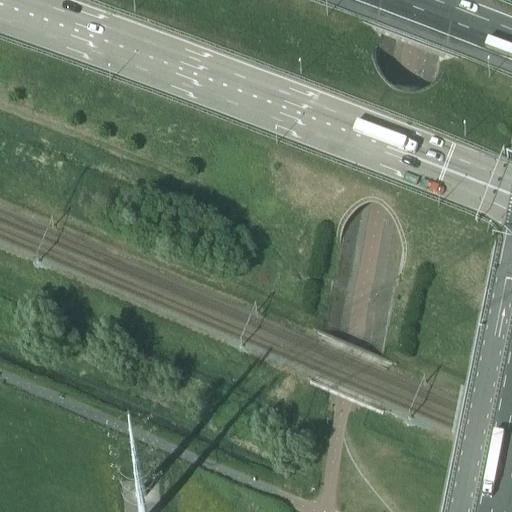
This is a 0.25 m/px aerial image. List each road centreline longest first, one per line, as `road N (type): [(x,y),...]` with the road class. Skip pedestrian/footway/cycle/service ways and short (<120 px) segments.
road 1 (motorway): [(7,0),(511,188)]
road 2 (unclassified): [(511,244),(458,511)]
